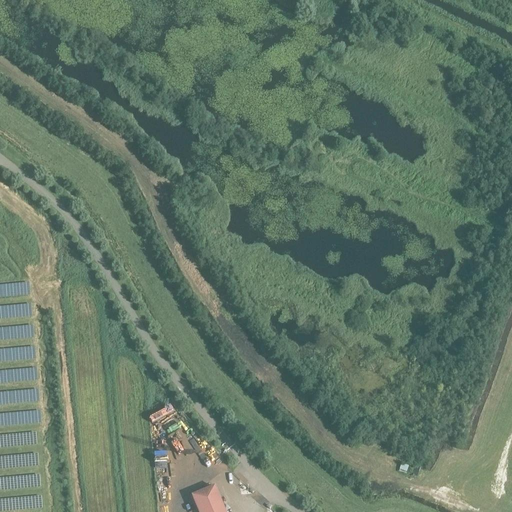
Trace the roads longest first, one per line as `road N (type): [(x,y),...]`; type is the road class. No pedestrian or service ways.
road 1 (track): [(0,112),(74,167),(236,404),(362,511)]
road 2 (track): [(511,185),(491,217),(344,173),(356,158),(372,165)]
road 3 (track): [(511,134),(490,139),(467,120),(334,61)]
road 4 (track): [(398,0),(511,53)]
